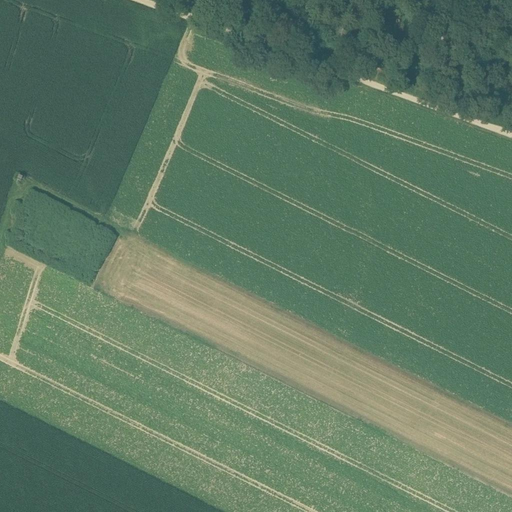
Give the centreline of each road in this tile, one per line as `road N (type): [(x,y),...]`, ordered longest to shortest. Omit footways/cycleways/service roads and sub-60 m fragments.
road 1 (track): [(140,0),(511,131)]
road 2 (track): [(511,57),(348,0)]
